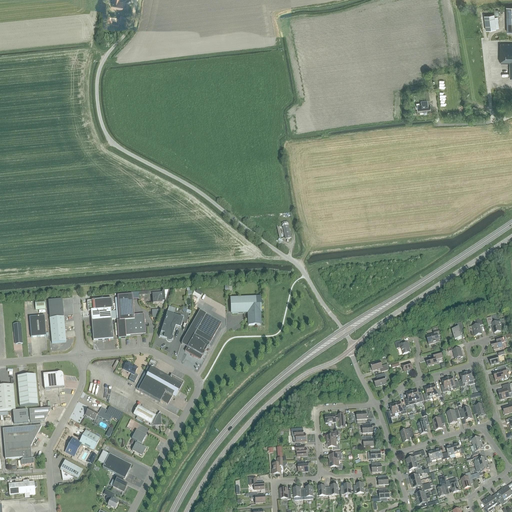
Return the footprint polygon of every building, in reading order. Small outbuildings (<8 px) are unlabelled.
[(109,0),(112,0),(111,7),(117,8),(117,9),(121,9),(123,2),(119,1),(119,0),(109,0)] [(496,29),(494,15),(485,16),(486,30),(496,29)] [(511,44),(500,44),(500,64),(510,64),(510,79),(511,78),(511,44)] [(431,111),(429,94),(428,91),(417,92),(418,98),(421,98),(421,103),(422,103),(422,105),(419,105),(418,103),(416,103),(417,108),(419,108),(419,112),(423,112),(424,114),(424,115),(426,115),(427,114),(427,111),(431,111)] [(291,238),(288,225),(282,227),(285,239),(291,238)] [(153,304),(162,303),(162,298),(165,298),(164,291),(161,291),(161,294),(152,294),(153,304)] [(130,295),(117,296),(119,321),(117,321),(118,339),(126,338),(126,336),(145,334),(144,314),(134,315),(132,299),(138,298),(139,292),(130,293),(130,295)] [(248,325),(260,325),(260,313),(260,298),(231,299),(231,314),(248,313),(248,325)] [(88,311),(90,311),(91,321),(101,320),(111,319),(110,309),(112,309),(111,299),(87,301),(87,303),(86,304),(86,305),(86,306),(86,307),(87,308),(87,309),(88,310),(88,311)] [(48,301),(49,309),(63,308),(62,300),(48,301)] [(45,301),(35,302),(35,310),(45,310),(45,301)] [(63,316),(63,308),(49,309),(49,317),(63,316)] [(189,345),(185,351),(200,360),(202,356),(203,356),(204,353),(205,351),(205,352),(207,349),(206,349),(207,347),(208,347),(209,345),(209,344),(219,327),(219,328),(221,323),(201,311),(200,311),(182,341),(189,345)] [(159,337),(167,340),(167,341),(168,341),(169,342),(170,342),(171,341),(172,341),(172,340),(172,339),(172,338),(172,337),(175,327),(180,328),(183,319),(167,314),(159,337)] [(46,336),(44,316),(29,318),(31,338),(46,336)] [(65,330),(63,317),(49,318),(50,331),(65,330)] [(494,334),(501,332),(499,327),(500,327),(501,326),(502,325),(500,321),(500,320),(498,320),(497,320),(498,322),(493,323),(491,317),(486,319),(488,326),(492,325),(494,334)] [(479,326),(483,325),(481,318),(475,319),(477,325),(472,326),(475,336),(482,335),(479,326)] [(103,340),(113,339),(111,319),(101,320),(103,340)] [(103,340),(101,320),(91,321),(93,341),(103,340)] [(459,331),(463,330),(461,323),(455,325),(456,329),(452,330),(455,340),(461,338),(459,331)] [(22,344),(21,324),(14,325),(15,345),(22,344)] [(50,331),(52,343),(66,342),(65,330),(50,331)] [(439,342),(438,336),(440,336),(439,330),(433,332),(434,334),(426,336),(428,345),(439,342)] [(503,340),(506,340),(505,336),(495,339),(496,342),(492,343),(494,350),(502,348),(501,344),(504,343),(503,340)] [(400,348),(402,355),(410,353),(408,347),(409,347),(408,343),(402,345),(401,341),(395,343),(396,349),(400,348)] [(455,359),(462,357),(461,352),(460,349),(454,350),(453,347),(447,349),(448,352),(453,351),(455,359)] [(436,360),(440,359),(442,358),(441,352),(433,355),(434,358),(426,360),(428,367),(437,364),(436,360)] [(491,366),(499,363),(497,356),(489,359),(491,366)] [(381,372),(389,370),(387,365),(382,366),(380,362),(370,365),(372,371),(380,369),(381,372)] [(135,374),(137,368),(127,363),(123,370),(131,374),(129,379),(135,382),(138,376),(135,374)] [(404,372),(406,371),(407,374),(408,374),(411,373),(412,372),(411,370),(412,370),(410,363),(402,365),(404,372)] [(495,381),(504,378),(504,380),(507,379),(508,378),(506,369),(505,366),(498,368),(499,373),(493,374),(495,381)] [(176,396),(184,382),(171,375),(169,379),(150,369),(138,390),(160,402),(160,401),(167,405),(173,395),(176,396)] [(465,374),(468,383),(471,382),(472,385),(475,384),(477,383),(475,376),(472,377),(471,372),(465,374)] [(44,390),(64,388),(63,377),(63,376),(63,375),(62,374),(61,373),(60,373),(59,373),(58,373),(57,373),(43,375),(44,390)] [(385,374),(376,376),(377,380),(375,381),(376,387),(386,384),(385,378),(386,378),(385,374)] [(465,383),(468,383),(465,374),(460,375),(462,380),(458,381),(460,388),(465,387),(465,383)] [(17,377),(20,407),(38,405),(35,375),(17,377)] [(450,388),(453,387),(454,390),(459,388),(457,382),(454,383),(452,377),(447,379),(450,388)] [(442,393),(447,392),(451,393),(450,388),(447,379),(442,380),(443,386),(440,386),(442,393)] [(508,394),(511,393),(509,384),(502,386),(503,390),(498,391),(501,403),(501,401),(504,400),(504,399),(509,398),(508,394)] [(0,411),(15,410),(13,385),(0,386),(0,411)] [(430,387),(432,396),(435,395),(437,398),(441,396),(439,390),(436,391),(435,386),(430,387)] [(429,397),(432,396),(430,387),(424,389),(426,394),(423,395),(425,401),(429,400),(429,397)] [(411,392),(414,401),(417,401),(418,403),(423,402),(421,395),(418,396),(417,391),(411,392)] [(411,402),(414,401),(411,392),(406,394),(408,399),(405,400),(406,407),(411,405),(411,402)] [(511,400),(508,402),(509,406),(502,408),(504,415),(511,413),(511,400)] [(395,404),(398,413),(400,412),(402,415),(407,414),(405,407),(402,408),(400,403),(395,404)] [(395,414),(398,413),(395,404),(390,406),(391,411),(388,412),(390,418),(395,417),(395,414)] [(478,416),(485,415),(482,405),(476,406),(475,405),(472,406),(474,415),(478,414),(478,416)] [(138,406),(133,415),(150,424),(150,425),(153,425),(152,426),(152,427),(152,429),(152,430),(152,429),(153,427),(153,426),(153,425),(160,425),(159,415),(157,415),(158,415),(160,412),(159,412),(158,415),(156,417),(155,416),(138,406)] [(86,413),(85,415),(88,417),(90,419),(91,418),(95,420),(97,416),(109,423),(111,417),(119,421),(123,414),(109,407),(107,411),(101,408),(98,414),(88,409),(87,411),(87,410),(85,413),(86,413)] [(465,420),(471,418),(469,408),(463,410),(462,409),(459,410),(461,419),(465,418),(465,420)] [(44,422),(51,409),(29,411),(30,423),(44,422)] [(456,420),(460,419),(458,410),(454,411),(447,413),(450,424),(457,422),(456,420)] [(28,423),(27,411),(13,412),(14,424),(28,423)] [(365,420),(367,420),(366,413),(356,414),(357,420),(357,424),(365,423),(365,420)] [(336,429),(344,428),(343,415),(340,415),(340,414),(338,414),(338,415),(337,416),(338,416),(335,417),(335,416),(325,416),(326,424),(335,423),(336,429)] [(435,431),(442,429),(441,423),(444,422),(443,415),(436,417),(437,419),(432,421),(435,431)] [(425,426),(429,425),(427,418),(420,420),(421,424),(417,425),(420,435),(427,433),(425,426)] [(363,434),(373,433),(372,427),(371,427),(370,424),(362,424),(363,434)] [(41,427),(2,430),(5,460),(22,458),(31,458),(30,447),(42,426),(42,425),(41,427)] [(409,438),(413,437),(410,428),(406,429),(407,430),(400,432),(403,442),(410,440),(409,438)] [(135,444),(132,451),(142,456),(145,450),(139,446),(140,444),(141,444),(146,435),(136,430),(131,439),(137,442),(136,445),(135,444)] [(81,444),(93,450),(100,439),(85,431),(79,443),(72,439),(65,452),(74,457),(81,444)] [(296,442),(306,442),(306,435),(303,435),(303,432),(294,432),(295,436),(296,436),(296,442)] [(326,436),(327,442),(336,441),(336,437),(339,437),(338,432),(332,433),(333,436),(326,436)] [(471,441),(473,447),(481,444),(480,442),(481,441),(480,439),(479,438),(475,439),(474,436),(468,438),(469,441),(470,442),(471,441)] [(364,448),(374,447),(373,440),(371,441),(371,437),(360,438),(361,442),(363,441),(364,448)] [(336,441),(327,442),(327,448),(334,448),(334,451),(340,450),(339,445),(336,445),(336,441)] [(452,446),(454,455),(459,453),(460,455),(461,455),(464,454),(463,448),(460,449),(458,445),(457,444),(455,445),(454,446),(452,446)] [(481,444),(473,447),(474,452),(473,452),(472,453),(473,456),(479,455),(478,452),(483,451),(483,450),(483,449),(483,447),(482,446),(481,444)] [(297,457),(307,456),(307,450),(304,450),(304,446),(295,447),(296,451),(297,451),(297,457)] [(447,453),(444,454),(446,459),(449,458),(450,458),(449,456),(454,455),(452,446),(450,447),(449,447),(446,447),(446,448),(447,453)] [(436,451),(434,452),(436,460),(441,458),(442,460),(443,460),(446,459),(444,454),(442,454),(440,450),(439,449),(437,450),(436,451)] [(381,453),(379,453),(379,450),(370,450),(371,453),(368,453),(368,460),(369,460),(371,460),(373,460),(381,459),(381,453)] [(329,456),(329,462),(338,461),(338,457),(341,457),(341,452),(335,453),(335,455),(329,456)] [(431,461),(436,460),(434,452),(432,452),(431,452),(428,453),(429,458),(426,459),(428,465),(431,464),(432,463),(431,461)] [(96,456),(92,454),(87,462),(92,464),(96,456)] [(104,465),(102,468),(115,475),(116,474),(125,479),(131,466),(109,455),(104,465)] [(474,458),(475,462),(474,463),(475,468),(487,464),(486,462),(487,461),(486,459),(485,458),(480,459),(480,457),(474,458)] [(31,458),(22,458),(22,461),(21,461),(18,461),(18,467),(21,467),(34,466),(33,460),(32,460),(31,458)] [(280,474),(279,467),(283,467),(282,459),(277,459),(277,464),(272,464),(273,470),(272,470),(272,474),(280,474)] [(78,479),(82,470),(65,461),(60,470),(61,470),(62,481),(73,479),(72,477),(78,479)] [(329,462),(330,468),(336,467),(336,470),(342,470),(342,465),(339,465),(338,461),(329,462)] [(298,472),(308,472),(308,465),(305,465),(305,462),(296,462),(297,466),(298,466),(298,472)] [(372,473),(382,473),(381,466),(380,466),(380,463),(371,463),(372,473)] [(409,471),(415,469),(416,473),(423,471),(426,470),(426,469),(425,467),(421,469),(420,465),(417,466),(416,463),(407,466),(408,469),(409,471)] [(487,467),(487,464),(475,468),(477,472),(478,473),(479,477),(485,475),(484,472),(489,471),(489,470),(488,467),(487,467)] [(411,483),(420,481),(419,478),(422,477),(421,474),(424,474),(423,471),(416,473),(416,476),(410,478),(410,480),(411,483)] [(469,480),(472,480),(472,479),(474,479),(473,476),(471,477),(470,473),(465,474),(466,478),(461,479),(464,489),(471,487),(469,480)] [(115,475),(112,481),(113,481),(113,480),(116,482),(113,487),(113,488),(113,487),(123,492),(121,495),(122,495),(127,485),(126,485),(126,486),(121,483),(123,479),(124,480),(125,479),(116,474),(115,475)] [(378,486),(388,485),(388,479),(386,479),(386,476),(378,476),(378,486)] [(256,483),(256,477),(249,478),(249,486),(253,486),(254,490),(264,490),(263,483),(256,483)] [(441,488),(437,489),(439,497),(446,495),(444,489),(447,488),(446,482),(444,477),(438,478),(440,484),(441,488)] [(449,481),(446,482),(447,488),(451,487),(453,493),(459,491),(457,483),(456,479),(449,481)] [(23,484),(8,485),(9,495),(29,493),(29,495),(35,495),(34,488),(37,488),(36,484),(29,484),(28,481),(23,482),(23,484)] [(354,494),(364,494),(363,484),(356,484),(356,486),(353,486),(354,494)] [(344,487),(340,487),(341,495),(351,495),(350,485),(344,485),(344,487)] [(325,496),(328,496),(328,488),(325,488),(325,486),(318,487),(319,497),(325,496)] [(328,488),(328,496),(338,495),(337,486),(331,486),(331,488),(328,488)] [(303,490),(303,500),(313,500),(312,487),(305,488),(306,489),(303,490)] [(506,487),(502,490),(508,498),(511,497),(511,499),(511,498),(511,490),(510,492),(506,487)] [(303,500),(303,490),(300,490),(300,488),(293,489),(294,501),(303,500)] [(287,500),(291,500),(290,491),(287,491),(287,489),(280,489),(281,499),(287,499),(287,500)] [(381,499),(389,499),(389,492),(387,492),(387,489),(379,489),(379,497),(372,497),(372,503),(381,503),(381,499)] [(499,500),(503,505),(507,502),(506,500),(508,498),(502,490),(498,493),(501,498),(499,500)] [(115,495),(105,491),(103,494),(107,496),(106,499),(107,503),(108,504),(107,506),(107,507),(110,509),(111,508),(110,508),(111,507),(115,509),(118,502),(113,499),(115,495)] [(255,503),(265,503),(264,496),(257,496),(257,493),(250,494),(245,494),(245,497),(250,496),(250,499),(255,499),(255,503)] [(418,505),(427,503),(426,499),(427,499),(430,499),(429,496),(416,500),(417,503),(418,503),(418,505)] [(496,508),(501,505),(497,499),(495,501),(491,496),(486,499),(492,508),(495,506),(496,508)] [(484,511),(490,511),(494,509),(492,508),(486,499),(482,502),(485,507),(483,509),(484,511)]
